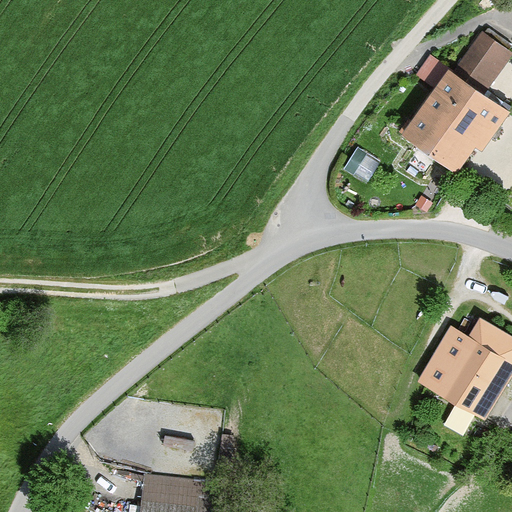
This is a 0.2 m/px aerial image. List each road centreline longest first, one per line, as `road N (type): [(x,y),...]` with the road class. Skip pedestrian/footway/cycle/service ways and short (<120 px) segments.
road 1 (unclassified): [(21,511),(70,429),(289,248),(348,231),(404,229),(460,234),(511,251)]
road 2 (track): [(289,248),(304,185),(381,73),(444,0)]
road 3 (track): [(278,256),(161,290),(0,285)]
